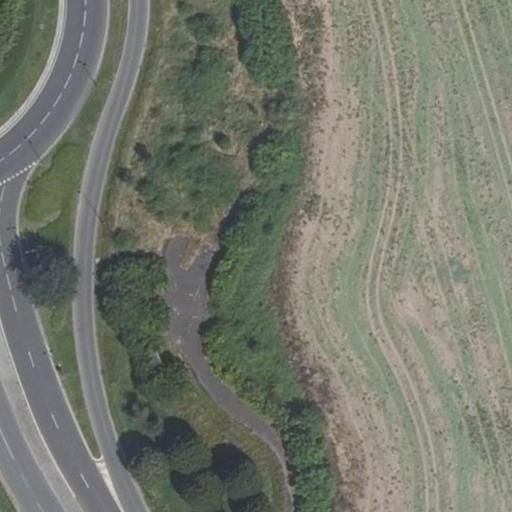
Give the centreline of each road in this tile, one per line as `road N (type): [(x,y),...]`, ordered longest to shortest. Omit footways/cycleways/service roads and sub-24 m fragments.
road 1 (primary): [(139,511),(90,375),(82,296),(92,185),(143,0)]
road 2 (primary): [(101,511),(64,445),(0,257)]
road 3 (primary): [(3,160),(44,121),(73,72),(85,0)]
